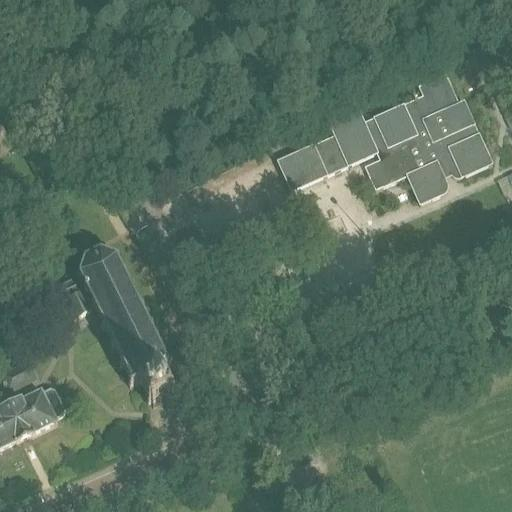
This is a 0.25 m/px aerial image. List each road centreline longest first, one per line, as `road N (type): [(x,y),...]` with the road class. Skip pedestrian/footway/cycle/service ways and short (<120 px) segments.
road 1 (unclassified): [(256,419),(53,69),(37,0)]
road 2 (tertiary): [(256,419),(511,311)]
road 3 (tertiary): [(48,511),(256,419)]
